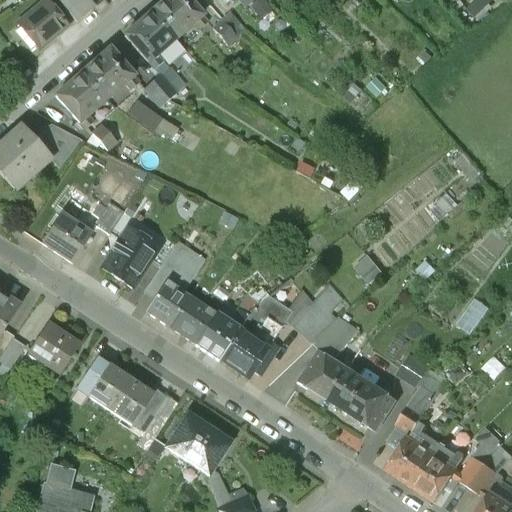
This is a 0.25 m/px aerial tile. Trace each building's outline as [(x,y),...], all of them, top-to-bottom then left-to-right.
[(94,10),(85,0),(55,0),(76,25),(94,10)] [(186,0),(166,0),(150,14),(176,43),(194,26),(203,18),(186,0)] [(254,0),(253,1),(252,0),(237,0),(245,8),(247,7),(254,16),(267,5),(263,0),(254,0)] [(46,4),(18,27),(38,51),(66,28),(46,4)] [(150,14),(124,37),(149,67),(158,59),(176,43),(150,14)] [(203,18),(194,26),(200,33),(209,25),(203,18)] [(245,32),(232,18),(224,25),(236,39),(245,32)] [(224,25),(223,24),(212,33),(226,48),(236,39),(224,25)] [(109,51),(81,75),(106,103),(125,87),(133,79),(109,51)] [(158,59),(149,67),(155,73),(164,65),(158,59)] [(81,75),(54,98),(79,127),(88,119),(106,103),(81,75)] [(161,78),(152,86),(167,103),(177,96),(161,78)] [(133,79),(125,87),(130,93),(139,86),(133,79)] [(152,86),(144,93),(159,110),(167,103),(152,86)] [(140,101),(130,113),(154,132),(163,120),(140,101)] [(88,119),(79,127),(85,133),(94,125),(88,119)] [(20,129),(0,147),(0,171),(17,189),(13,193),(14,194),(49,162),(50,161),(35,145),(20,129)] [(117,146),(102,129),(92,138),(107,154),(117,146)] [(55,130),(35,145),(50,161),(49,162),(58,172),(79,143),(55,130)] [(104,168),(90,159),(80,175),(94,184),(104,168)] [(128,208),(108,238),(118,244),(133,221),(138,214),(128,208)] [(90,237),(61,218),(41,248),(70,267),(90,237)] [(163,241),(133,221),(118,244),(100,272),(130,292),(148,264),(161,244),(163,241)] [(511,242),(491,230),(468,269),(489,281),(496,269),(507,276),(511,268),(511,242)] [(161,244),(148,264),(158,271),(171,251),(161,244)] [(375,257),(359,266),(370,285),(385,277),(375,257)] [(203,279),(197,275),(191,284),(197,288),(203,279)] [(328,285),(288,330),(310,348),(312,346),(336,323),(325,316),(339,302),(328,285)] [(156,291),(149,301),(154,304),(146,317),(169,332),(188,302),(166,286),(161,294),(156,291)] [(229,297),(218,289),(209,303),(217,308),(220,303),(223,305),(229,297)] [(17,311),(0,299),(0,337),(2,334),(17,311)] [(248,299),(237,313),(246,320),(251,313),(256,308),(248,299)] [(476,300),(459,325),(472,334),(489,308),(476,300)] [(246,320),(217,364),(247,384),(253,376),(259,380),(277,352),(270,347),(290,315),(266,301),(256,308),(251,313),(246,320)] [(214,319),(188,302),(169,332),(195,349),(214,319)] [(228,328),(214,319),(195,349),(217,364),(246,320),(237,313),(228,328)] [(336,323),(312,346),(319,353),(334,363),(359,334),(339,321),(336,323)] [(76,350),(45,329),(25,359),(56,380),(76,350)] [(2,334),(0,337),(0,359),(10,345),(12,341),(2,334)] [(21,353),(10,345),(0,359),(0,369),(7,374),(21,353)] [(319,353),(309,370),(305,367),(302,371),(307,374),(299,385),(328,404),(328,403),(331,399),(349,373),(349,372),(334,363),(319,353)] [(429,371),(409,358),(397,377),(417,390),(429,371)] [(95,364),(81,386),(91,393),(106,371),(95,364)] [(128,384),(106,370),(106,371),(91,393),(85,403),(107,418),(128,384)] [(367,385),(349,373),(331,399),(328,403),(332,405),(329,410),(335,414),(338,409),(347,416),(367,385)] [(152,399),(128,384),(107,418),(130,433),(136,423),(151,400),(152,399)] [(396,404),(367,385),(347,416),(357,422),(355,426),(361,430),(364,426),(377,435),(396,404)] [(151,400),(136,423),(147,430),(161,407),(151,400)] [(408,408),(396,427),(412,437),(424,419),(408,408)] [(232,449),(190,422),(168,456),(170,457),(172,452),(211,478),(209,482),(210,483),(232,449)] [(433,458),(412,491),(437,507),(453,481),(458,474),(457,474),(443,465),(454,448),(444,441),(433,458)] [(433,458),(408,443),(386,474),(412,491),(433,458)] [(486,469),(470,492),(482,501),(497,477),(511,461),(511,460),(502,450),(491,461),(486,469)] [(469,457),(457,474),(458,474),(464,478),(475,461),(469,457)] [(475,461),(464,478),(458,474),(453,481),(470,492),(486,469),(475,461)] [(70,477),(50,471),(44,490),(42,489),(35,511),(85,511),(89,502),(65,495),(70,477)] [(497,477),(482,501),(488,504),(482,511),(511,511),(511,509),(495,499),(503,486),(503,480),(497,477)] [(249,511),(245,502),(222,511),(249,511)]
